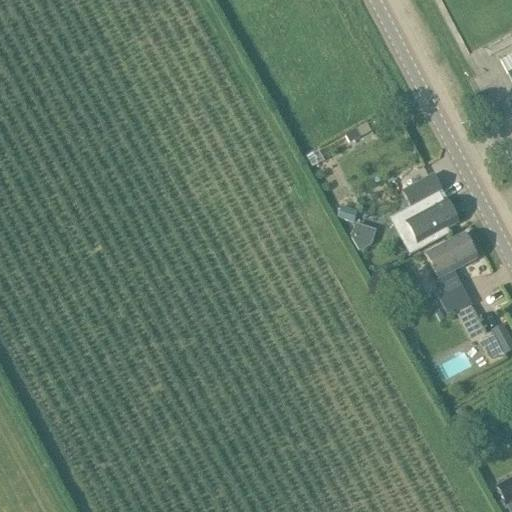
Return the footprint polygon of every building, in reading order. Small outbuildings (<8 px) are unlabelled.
[(483,110),(489,107),(482,93),(476,97),(475,97),(482,111),(483,110)] [(482,111),(481,111),(490,128),(503,121),(495,105),(482,111)] [(401,192),(402,193),(411,210),(443,194),(434,175),(401,192)] [(420,251),(450,236),(447,230),(458,224),(447,202),(414,219),(415,220),(407,224),(420,251)] [(464,236),(426,256),(439,281),(443,288),(435,293),(448,319),(471,307),(453,274),(454,273),(453,273),(477,260),(464,236)] [(511,353),(511,344),(503,326),(490,333),(491,334),(479,340),(490,362),(502,356),(503,358),(511,353)] [(511,511),(511,479),(497,487),(511,511)]
